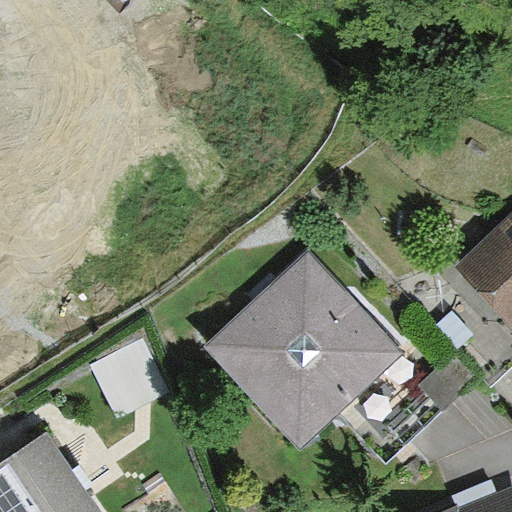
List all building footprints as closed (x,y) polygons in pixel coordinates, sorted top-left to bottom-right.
[(511,222),(462,269),(511,323),(511,222)] [(212,346),(302,446),(403,355),(313,255),(212,346)] [(95,361),(120,412),(169,388),(144,337),(95,361)] [(0,466),(0,511),(100,511),(47,434),(10,460),(0,466)] [(511,511),(511,498),(476,511),(511,511)]
